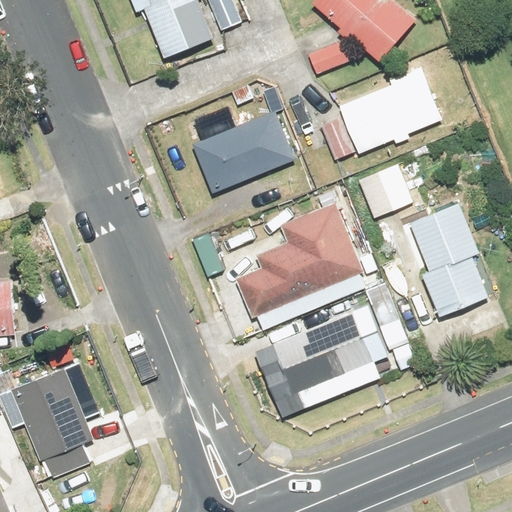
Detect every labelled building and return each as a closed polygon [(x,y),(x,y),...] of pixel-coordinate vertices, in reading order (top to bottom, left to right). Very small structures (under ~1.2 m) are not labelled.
[(154,0),(158,8),(151,10),(172,58),(221,37),(205,0),(154,0)] [(238,0),(214,0),(226,32),(247,24),(238,0)] [(386,0),(314,0),(313,3),(382,62),(419,19),(397,0),(387,0),(386,0)] [(349,42),(314,55),(321,72),(355,59),(349,42)] [(359,153),(443,117),(420,64),(389,77),(392,85),(340,107),(359,153)] [(262,78),(235,90),(242,105),(269,93),(262,78)] [(192,143),(212,193),(296,159),(276,109),(192,143)] [(420,213),(430,209),(411,161),(365,180),(380,218),(417,204),(420,213)] [(237,275),(254,316),(365,272),(337,201),(281,223),(288,241),(256,254),(261,266),(237,275)] [(460,202),(410,222),(430,271),(422,274),(439,318),(491,297),(474,256),(480,253),(460,202)] [(0,336),(20,335),(16,280),(0,281),(0,336)] [(391,285),(370,294),(394,351),(414,343),(391,285)] [(356,312),(273,344),(292,393),(339,375),(341,381),(378,367),(356,312)] [(70,365),(14,388),(44,461),(49,459),(57,479),(94,464),(86,444),(100,438),(70,365)] [(0,468),(0,511),(8,511),(3,500),(11,497),(0,468)]
